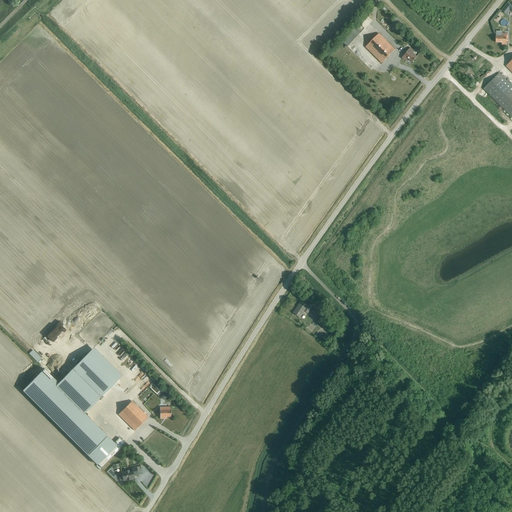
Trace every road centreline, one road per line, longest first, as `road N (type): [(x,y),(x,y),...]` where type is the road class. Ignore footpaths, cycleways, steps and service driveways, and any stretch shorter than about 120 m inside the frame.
road 1 (unclassified): [(301,264),(501,0)]
road 2 (unclassified): [(261,511),(276,454),(357,325),(301,264)]
road 3 (unclassified): [(147,511),(301,264)]
